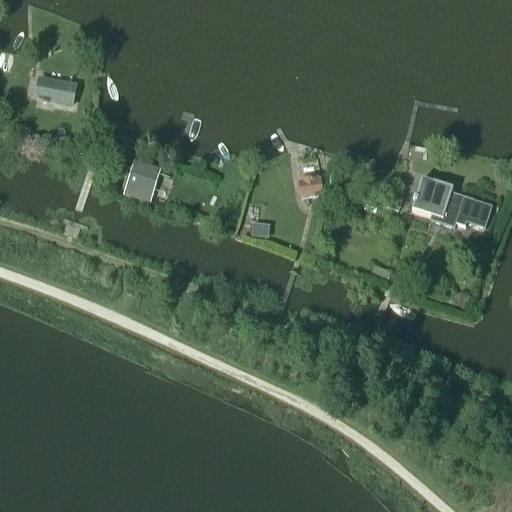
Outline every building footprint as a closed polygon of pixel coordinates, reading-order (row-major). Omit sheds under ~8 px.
[(40,81),(37,98),(56,102),(56,105),(71,108),(75,88),(40,81)] [(76,144),(75,150),(80,151),(78,157),(85,158),(88,147),(76,144)] [(104,150),(100,163),(111,166),(114,153),(104,150)] [(152,193),(157,177),(134,170),(129,185),(125,196),(149,203),(152,193)] [(301,183),(297,184),(300,201),(323,198),(320,182),(317,182),(317,179),(300,182),(301,183)] [(422,183),(412,214),(431,219),(430,225),(453,232),(455,227),(464,230),(466,225),(484,231),(491,209),(449,196),(450,191),(422,183)] [(398,214),(402,200),(385,195),(381,209),(398,214)] [(252,227),(250,239),(263,241),(264,228),(252,227)] [(461,293),(456,309),(465,312),(470,296),(461,293)]
